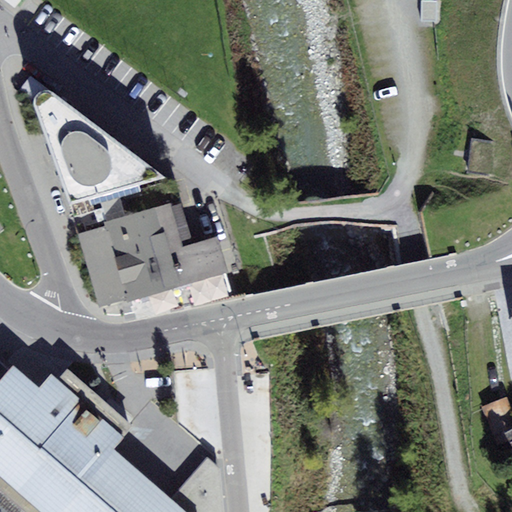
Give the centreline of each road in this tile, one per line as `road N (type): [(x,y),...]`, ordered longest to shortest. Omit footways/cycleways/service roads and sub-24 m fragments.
road 1 (residential): [(511,257),(220,319)]
road 2 (residential): [(53,327),(56,266),(0,121)]
road 3 (residential): [(220,319),(241,511)]
road 4 (residential): [(220,319),(135,337),(53,327)]
road 5 (unknown): [(103,337),(125,393),(189,462)]
